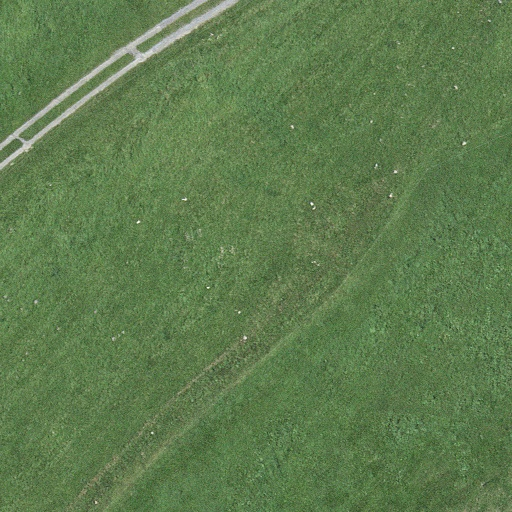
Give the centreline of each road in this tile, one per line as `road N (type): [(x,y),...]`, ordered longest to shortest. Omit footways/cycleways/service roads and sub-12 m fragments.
road 1 (track): [(68,511),(165,386),(324,240),(472,0)]
road 2 (track): [(0,163),(214,0)]
